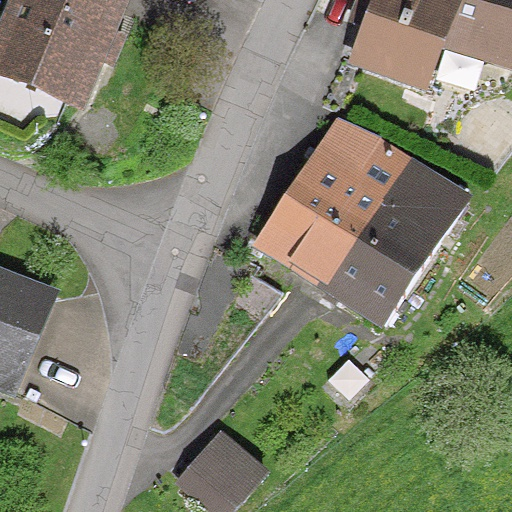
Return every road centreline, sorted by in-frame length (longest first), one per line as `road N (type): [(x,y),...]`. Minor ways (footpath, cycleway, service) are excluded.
road 1 (residential): [(181,260),(285,0)]
road 2 (residential): [(100,511),(181,260)]
road 3 (residential): [(181,260),(0,178)]
